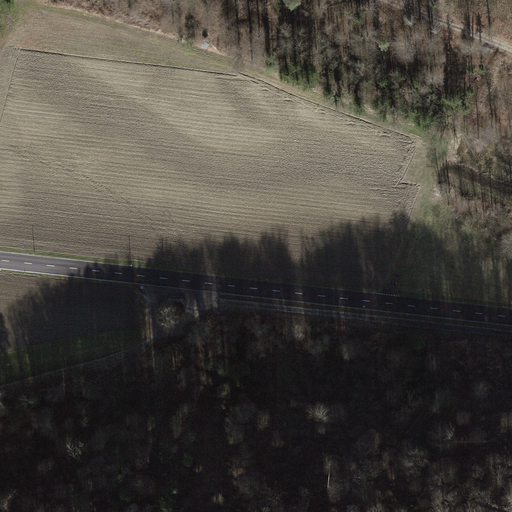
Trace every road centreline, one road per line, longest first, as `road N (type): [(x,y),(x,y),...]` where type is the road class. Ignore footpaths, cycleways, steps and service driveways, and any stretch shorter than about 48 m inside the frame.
road 1 (tertiary): [(511,320),(0,261)]
road 2 (track): [(199,298),(511,333)]
road 3 (track): [(0,386),(177,327)]
road 4 (track): [(387,0),(511,50)]
